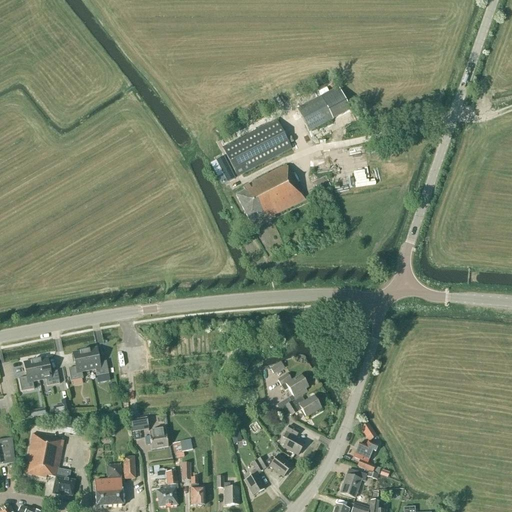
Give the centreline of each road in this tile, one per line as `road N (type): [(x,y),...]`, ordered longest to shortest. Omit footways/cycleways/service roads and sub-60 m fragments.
road 1 (tertiary): [(0,336),(234,300),(374,300)]
road 2 (unclassified): [(404,289),(408,244),(493,0)]
road 3 (unclassified): [(292,511),(339,441),(376,334),(374,300)]
